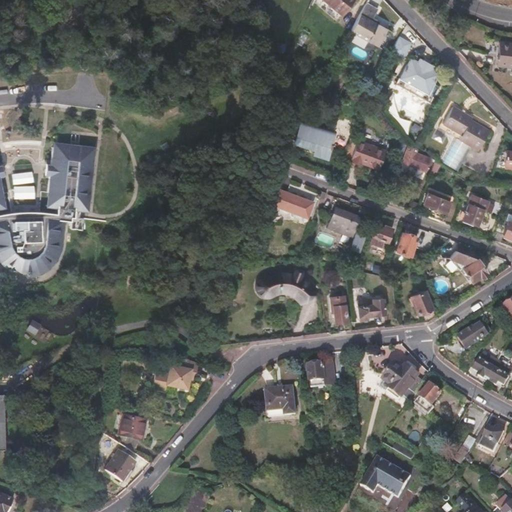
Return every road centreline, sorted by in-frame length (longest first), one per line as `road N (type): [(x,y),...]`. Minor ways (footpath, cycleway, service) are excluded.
road 1 (residential): [(418,332),(264,354),(110,511)]
road 2 (residential): [(511,256),(276,166)]
road 3 (residential): [(511,117),(397,0)]
road 4 (residential): [(511,412),(425,355),(418,332)]
